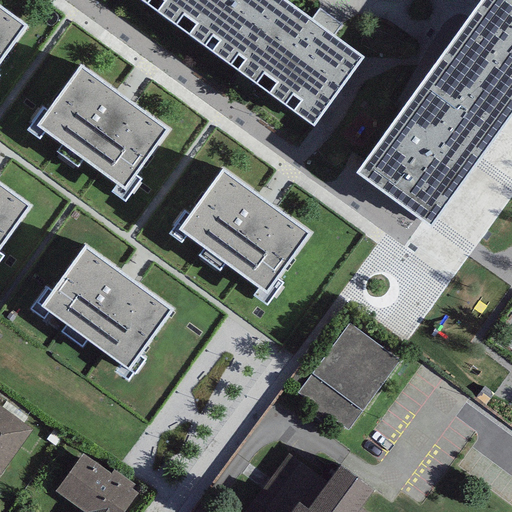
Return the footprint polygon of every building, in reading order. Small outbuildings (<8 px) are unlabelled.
[(130,0),(314,133),(368,61),(283,0),(130,0)] [(511,0),(484,0),(355,178),(428,232),(511,116),(511,0)] [(0,13),(0,67),(25,32),(0,13)] [(168,135),(82,73),(38,130),(125,193),(168,135)] [(309,239),(223,177),(180,234),(267,298),(309,239)] [(0,191),(0,251),(28,211),(0,191)] [(169,315),(87,256),(45,313),(127,372),(169,315)] [(401,356),(350,320),(298,388),(349,429),(401,356)] [(0,401),(1,401),(0,399),(0,476),(0,477),(33,433),(0,408),(0,401)] [(111,470),(82,450),(55,488),(85,509),(82,511),(121,511),(137,490),(130,485),(134,480),(114,466),(111,470)] [(375,481),(341,455),(309,499),(270,470),(239,511),(376,511),(360,500),(375,481)]
